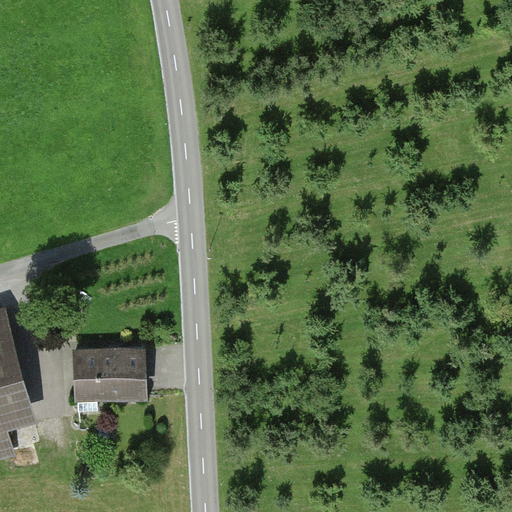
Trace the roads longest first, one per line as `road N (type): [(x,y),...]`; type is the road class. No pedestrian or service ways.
road 1 (tertiary): [(192,220),(206,511)]
road 2 (tertiary): [(165,0),(192,220)]
road 3 (residential): [(0,271),(192,220)]
